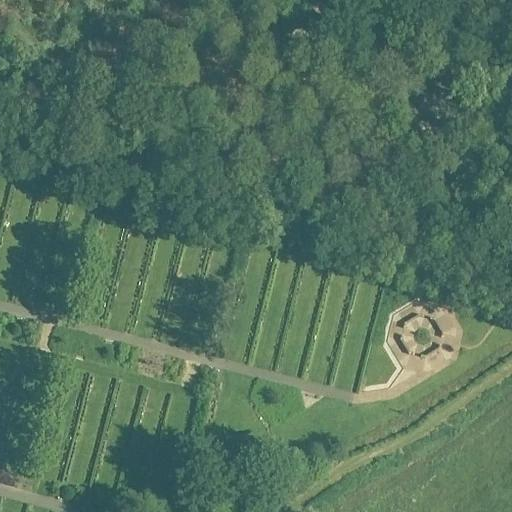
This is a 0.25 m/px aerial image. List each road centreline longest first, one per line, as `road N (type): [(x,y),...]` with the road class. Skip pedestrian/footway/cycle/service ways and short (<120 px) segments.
road 1 (track): [(0,67),(134,0)]
road 2 (track): [(405,95),(297,0)]
road 3 (track): [(405,95),(511,179)]
